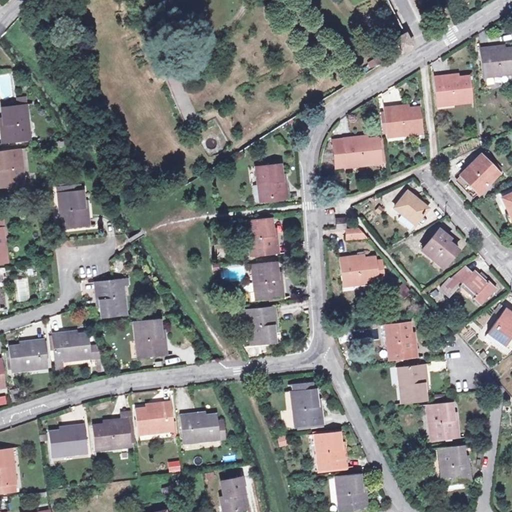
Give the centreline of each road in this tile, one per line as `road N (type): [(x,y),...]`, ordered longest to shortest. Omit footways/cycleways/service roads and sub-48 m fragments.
road 1 (residential): [(508,0),(327,113),(313,133),(307,158),(317,343)]
road 2 (residential): [(317,343),(286,358),(101,384),(0,416)]
road 3 (residential): [(317,343),(395,490),(421,511)]
road 4 (residential): [(483,511),(497,396),(470,369)]
road 5 (residential): [(511,269),(429,173)]
